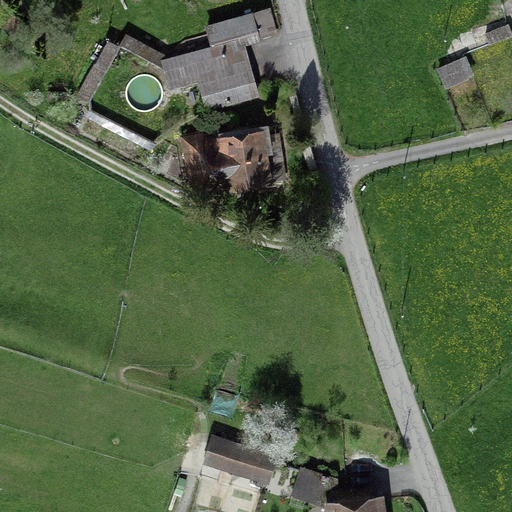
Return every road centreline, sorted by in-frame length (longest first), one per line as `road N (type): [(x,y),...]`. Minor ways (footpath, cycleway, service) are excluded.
road 1 (tertiary): [(294,0),(351,238),(446,511)]
road 2 (track): [(0,100),(211,219),(278,243),(351,238)]
